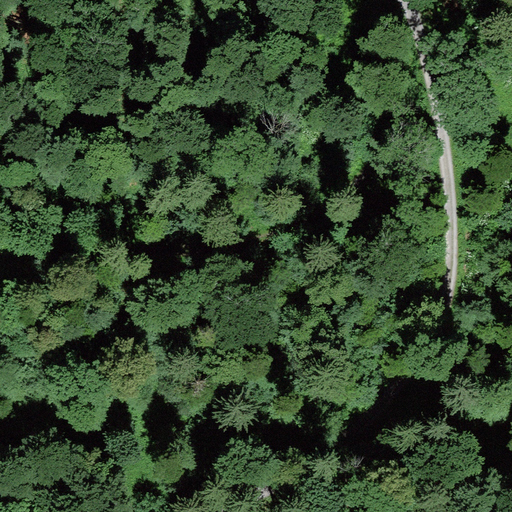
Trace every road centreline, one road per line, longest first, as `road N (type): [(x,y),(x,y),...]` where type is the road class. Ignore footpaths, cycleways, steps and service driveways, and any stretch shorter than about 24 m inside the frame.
road 1 (track): [(212,511),(321,464),(413,371),(444,314),(453,266),(444,100),(429,44),(402,0)]
road 2 (track): [(388,0),(398,96),(382,146),(312,222),(245,244),(0,264)]
